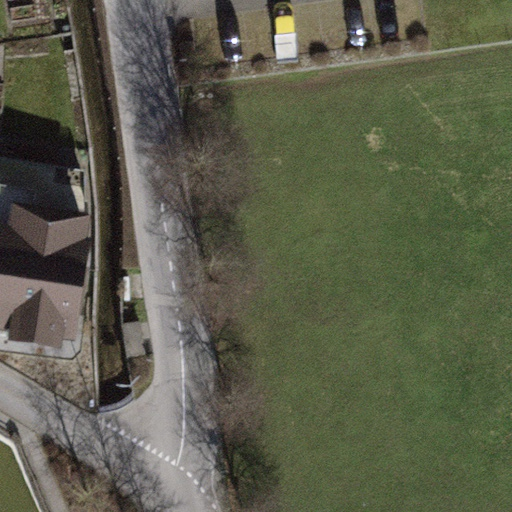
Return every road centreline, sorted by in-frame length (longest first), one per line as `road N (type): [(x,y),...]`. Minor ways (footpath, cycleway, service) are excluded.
road 1 (residential): [(161,485),(183,395),(133,0)]
road 2 (residential): [(161,485),(0,389)]
